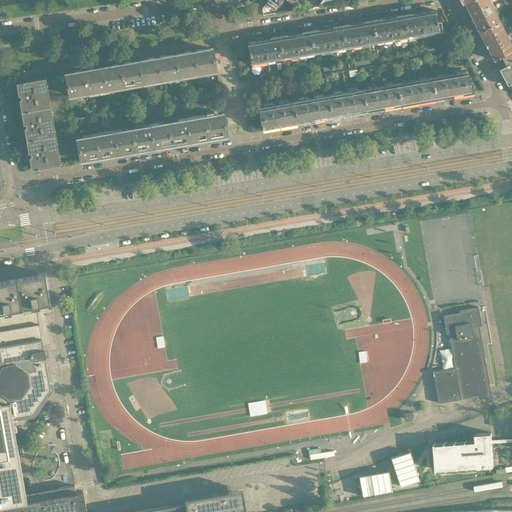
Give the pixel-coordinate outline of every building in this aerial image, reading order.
[(498,21),(487,0),(469,0),(465,3),(479,31),(498,21)] [(435,10),(403,15),(407,37),(442,31),(440,21),(437,21),(435,10)] [(403,15),(388,18),(372,21),(376,42),(407,37),(403,15)] [(372,21),(341,26),(345,48),(376,42),(372,21)] [(511,50),(511,46),(507,37),(498,21),(479,31),(487,46),(490,51),(494,59),(501,56),(511,50)] [(341,26),(310,31),(314,53),(345,48),(341,26)] [(310,31),(279,37),(282,58),(314,53),(310,31)] [(279,37),(247,42),(251,64),(282,58),(279,37)] [(441,49),(442,53),(442,56),(456,54),(455,47),(441,49)] [(211,48),(193,52),(197,73),(215,70),(211,48)] [(511,50),(501,56),(506,65),(499,69),(507,85),(511,82),(511,50)] [(193,52),(175,55),(179,76),(197,73),(193,52)] [(175,55),(157,58),(161,79),(179,76),(175,55)] [(157,58),(139,61),(143,83),(161,79),(157,58)] [(139,61),(121,64),(124,86),(143,83),(139,61)] [(121,64),(102,67),(106,89),(124,86),(121,64)] [(102,67),(84,70),(88,92),(106,89),(102,67)] [(84,70),(66,74),(69,95),(88,92),(84,70)] [(473,90),(471,82),(468,82),(467,73),(466,71),(432,77),(436,99),(473,92),(473,90)] [(50,106),(48,94),(45,77),(18,82),(23,111),(50,106)] [(432,77),(417,80),(397,83),(401,105),(436,99),(432,77)] [(254,81),(255,90),(266,88),(265,79),(254,81)] [(397,83),(383,86),(362,89),(365,111),(401,105),(397,83)] [(362,89),(357,90),(328,95),(332,117),(365,111),(362,89)] [(202,106),(200,95),(192,96),(194,108),(202,106)] [(328,95),(307,99),(293,101),(297,123),(332,117),(328,95)] [(293,101),(279,103),(258,107),(262,129),(297,123),(293,101)] [(55,135),(53,123),(50,106),(23,111),(28,139),(55,135)] [(223,113),(204,117),(208,138),(227,135),(223,113)] [(204,117),(186,120),(190,141),(208,138),(204,117)] [(186,120),(168,123),(172,144),(190,141),(186,120)] [(168,123),(150,126),(154,148),(172,144),(168,123)] [(150,126),(132,129),(135,151),(154,148),(150,126)] [(132,129),(113,132),(117,154),(135,151),(132,129)] [(113,132),(95,135),(99,157),(117,154),(113,132)] [(60,164),(58,152),(55,135),(28,139),(33,168),(60,164)] [(77,138),(81,160),(99,157),(95,135),(77,138)] [(51,307),(45,273),(0,280),(0,315),(37,309),(51,307)] [(455,368),(433,372),(438,403),(480,396),(481,399),(491,397),(478,321),(480,321),(478,307),(459,310),(459,312),(443,315),(445,330),(448,329),(455,368)] [(25,493),(19,457),(17,445),(19,445),(20,442),(27,448),(30,444),(27,442),(42,420),(38,418),(36,421),(30,422),(26,419),(25,415),(26,415),(29,418),(35,416),(54,389),(53,384),(49,381),(45,356),(44,348),(37,309),(0,315),(0,511),(86,511),(83,491),(76,492),(74,485),(25,493)] [(264,399),(248,402),(250,415),(266,412),(264,399)] [(511,439),(491,441),(491,433),(475,434),(475,442),(466,442),(466,441),(465,441),(465,442),(456,443),(456,442),(454,442),(454,443),(445,444),(445,443),(444,443),(444,444),(435,444),(435,443),(434,443),(436,470),(437,470),(437,469),(446,469),(446,470),(447,470),(447,469),(457,468),(457,469),(458,469),(458,468),(467,467),(467,468),(469,468),(469,467),(477,466),(477,468),(494,466),(492,444),(511,442),(511,439)] [(309,449),(310,458),(323,457),(322,448),(309,449)] [(410,452),(391,458),(400,486),(419,480),(410,452)] [(388,471),(357,477),(358,485),(359,489),(360,496),(392,491),(390,483),(390,479),(388,471)] [(231,511),(231,510),(241,509),(245,508),(242,488),(184,498),(185,502),(129,511),(231,511)]
